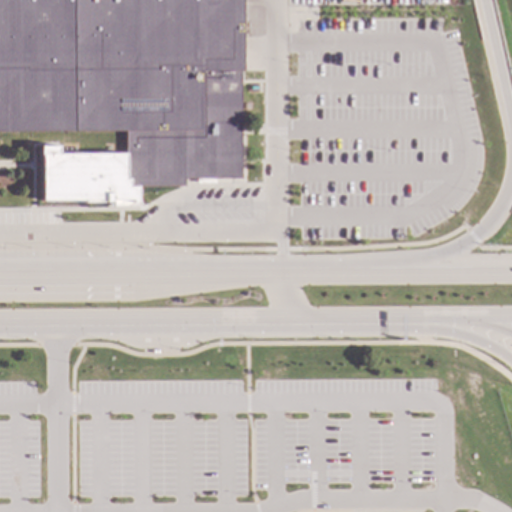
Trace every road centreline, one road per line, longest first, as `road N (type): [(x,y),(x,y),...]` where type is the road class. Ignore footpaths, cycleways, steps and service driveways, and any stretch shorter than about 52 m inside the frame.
road 1 (motorway): [(479,0),(510,136),(502,205),(456,250),(366,272)]
road 2 (primary): [(209,274),(0,275)]
road 3 (residential): [(55,323),(57,511)]
road 4 (primary): [(511,275),(366,272)]
road 5 (motorway): [(395,320),(484,344),(511,361)]
